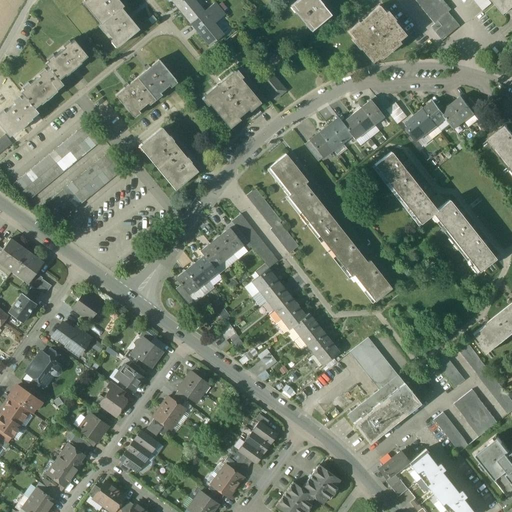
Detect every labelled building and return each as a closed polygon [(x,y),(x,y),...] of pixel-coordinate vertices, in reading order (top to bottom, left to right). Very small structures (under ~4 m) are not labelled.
[(85,0),(84,1),(102,23),(120,8),(123,6),(117,0),(85,0)] [(174,0),(180,7),(178,9),(190,23),(192,21),(204,12),(194,0),(174,0)] [(298,0),(291,6),(296,12),(294,13),(305,26),(307,25),(312,30),(330,15),(316,0),(298,0)] [(431,4),(427,0),(426,0),(419,7),(422,11),(431,4)] [(441,0),(435,0),(431,4),(434,9),(443,2),(441,0)] [(491,5),(487,0),(472,0),(482,12),(491,5)] [(511,0),(491,0),(504,14),(511,7),(511,0)] [(443,2),(434,9),(438,13),(447,6),(443,2)] [(204,12),(192,21),(199,30),(197,31),(210,46),(223,35),(211,22),(222,13),(214,3),(204,12)] [(431,4),(422,11),(426,16),(434,9),(431,4)] [(378,6),(368,15),(369,16),(359,25),(358,23),(348,32),(359,45),(361,43),(364,47),(360,49),(372,63),(385,52),(383,49),(390,43),(392,46),(405,35),(393,22),(390,24),(387,21),(389,19),(378,6)] [(447,6),(438,13),(442,18),(448,14),(451,11),(447,6)] [(102,23),(100,25),(118,47),(138,30),(120,8),(102,23)] [(434,9),(426,16),(430,20),(438,13),(434,9)] [(438,13),(430,20),(434,25),(438,22),(442,18),(438,13)] [(442,18),(438,22),(442,27),(444,26),(448,22),(452,19),(448,14),(442,18)] [(459,27),(452,19),(448,22),(455,31),(459,27)] [(434,25),(430,28),(435,33),(439,30),(442,27),(438,22),(434,25)] [(455,31),(448,22),(444,26),(451,34),(455,31)] [(442,27),(439,30),(446,38),(451,34),(444,26),(442,27)] [(446,38),(439,30),(435,33),(442,42),(446,38)] [(73,40),(44,64),(48,69),(58,80),(64,75),(63,74),(69,69),(71,72),(76,68),(74,65),(79,61),(80,62),(87,57),(73,40)] [(157,61),(136,79),(153,99),(174,81),(157,61)] [(48,69),(20,92),(24,97),(33,109),(39,104),(38,102),(44,98),(46,100),(51,96),(49,94),(55,89),(56,90),(62,85),(58,80),(48,69)] [(263,70),(256,76),(260,80),(267,74),(263,70)] [(257,101),(232,72),(202,97),(226,127),(257,101)] [(285,91),(269,72),(267,74),(260,80),(259,80),(275,99),(285,91)] [(153,99),(136,79),(115,97),(131,117),(153,99)] [(388,113),(375,96),(370,100),(383,117),(388,113)] [(24,97),(0,116),(0,126),(8,137),(15,132),(14,131),(20,126),(21,128),(26,125),(24,122),(30,118),(31,119),(37,114),(33,109),(24,97)] [(464,102),(461,97),(451,104),(464,122),(474,114),(464,102)] [(478,109),(469,98),(464,102),(473,113),(478,109)] [(383,117),(370,100),(360,108),(374,125),(383,117)] [(441,112),(432,101),(423,108),(436,125),(446,118),(441,112)] [(464,122),(451,104),(441,112),(446,118),(455,129),(464,122)] [(404,123),(390,106),(385,109),(399,127),(404,124),(404,123)] [(374,125),(360,108),(351,115),(364,132),(374,125)] [(436,125),(423,108),(414,116),(427,133),(436,125)] [(364,132),(351,115),(341,123),(351,135),(355,140),(364,132)] [(427,133),(414,116),(404,123),(404,124),(417,140),(427,133)] [(338,118),(328,126),(342,143),(351,135),(341,123),(338,118)] [(92,134),(85,126),(80,129),(88,138),(92,134)] [(342,143),(328,126),(319,133),(332,150),(342,143)] [(510,167),(511,166),(511,135),(504,126),(488,139),(510,167)] [(88,138),(80,129),(76,133),(83,142),(88,138)] [(167,138),(160,129),(140,146),(158,167),(178,151),(171,142),(172,141),(168,137),(167,138)] [(83,142),(76,133),(71,137),(79,145),(83,142)] [(332,150),(319,133),(309,141),(322,158),(332,150)] [(99,143),(92,134),(88,138),(95,147),(99,143)] [(11,145),(4,136),(0,138),(0,140),(7,148),(11,145)] [(79,145),(71,137),(67,140),(74,149),(79,145)] [(95,147),(88,138),(83,142),(90,150),(95,147)] [(74,149),(67,140),(62,144),(69,153),(74,149)] [(322,158),(309,141),(304,145),(318,161),(322,158)] [(90,150),(83,142),(79,145),(86,154),(90,150)] [(69,153),(62,144),(58,148),(65,157),(69,153)] [(79,145),(74,149),(81,158),(86,154),(79,145)] [(65,157),(58,148),(53,152),(60,161),(65,157)] [(81,158),(74,149),(69,153),(76,162),(81,158)] [(178,151),(158,167),(176,189),(196,172),(189,163),(186,159),(185,159),(178,151)] [(60,161),(53,152),(48,156),(55,164),(60,161)] [(397,194),(413,181),(390,152),(374,165),(397,194)] [(76,162),(69,153),(65,157),(72,166),(76,162)] [(114,163),(107,154),(103,157),(110,166),(114,163)] [(290,194),(304,184),(307,181),(285,154),(269,167),(290,194)] [(55,164),(48,156),(44,159),(51,168),(55,164)] [(72,166),(65,157),(60,161),(67,169),(72,166)] [(110,166),(103,157),(98,161),(106,170),(110,166)] [(51,168),(44,159),(39,163),(46,172),(51,168)] [(60,161),(55,164),(63,173),(67,169),(60,161)] [(106,170),(98,161),(94,165),(101,174),(106,170)] [(46,172),(39,163),(34,167),(42,176),(46,172)] [(122,171),(114,163),(110,166),(117,175),(122,171)] [(63,173),(55,164),(51,168),(58,177),(63,173)] [(101,174),(94,165),(89,168),(97,177),(101,174)] [(117,175),(110,166),(106,170),(113,178),(117,175)] [(42,176),(34,167),(30,171),(37,179),(42,176)] [(58,177),(51,168),(46,172),(54,181),(58,177)] [(97,177),(89,168),(85,172),(92,181),(97,177)] [(113,178),(106,170),(101,174),(108,182),(113,178)] [(37,179),(30,171),(25,175),(32,183),(37,179)] [(54,181),(46,172),(42,176),(49,185),(54,181)] [(92,181),(85,172),(80,176),(87,185),(92,181)] [(108,182),(101,174),(97,177),(104,186),(108,182)] [(32,183),(25,175),(20,178),(28,187),(32,183)] [(49,185),(42,176),(37,179),(44,188),(49,185)] [(87,185),(80,176),(76,180),(83,189),(87,185)] [(104,186),(97,177),(92,181),(99,190),(104,186)] [(28,187),(20,178),(16,182),(23,191),(28,187)] [(44,188),(37,179),(32,183),(39,192),(44,188)] [(76,180),(71,183),(78,192),(83,189),(76,180)] [(99,190),(92,181),(87,185),(94,193),(99,190)] [(436,210),(413,181),(397,194),(420,223),(432,213),(436,210)] [(23,191),(16,182),(11,186),(18,195),(23,191)] [(39,192),(32,183),(28,187),(35,196),(39,192)] [(78,192),(71,183),(66,187),(74,196),(78,192)] [(308,223),(325,210),(304,184),(290,194),(287,196),(308,223)] [(87,185),(83,189),(90,197),(94,193),(87,185)] [(35,196),(28,187),(23,191),(30,200),(35,196)] [(74,196),(66,187),(62,191),(69,200),(74,196)] [(281,221),(255,188),(246,196),(271,229),(279,223),(281,221)] [(83,189),(78,192),(85,201),(90,197),(83,189)] [(30,200),(23,191),(18,195),(26,203),(30,200)] [(69,200),(62,191),(57,195),(64,204),(69,200)] [(85,201),(78,192),(74,196),(81,205),(85,201)] [(64,204),(57,195),(52,199),(60,207),(64,204)] [(81,205),(74,196),(69,200),(76,208),(81,205)] [(60,207),(52,199),(48,202),(55,211),(60,207)] [(76,208),(69,200),(64,204),(71,212),(76,208)] [(455,243),(472,230),(449,201),(436,210),(432,213),(455,243)] [(55,211),(48,202),(43,206),(50,215),(55,211)] [(71,212),(64,204),(60,207),(67,216),(71,212)] [(67,216),(60,207),(55,211),(62,220),(67,216)] [(330,250),(346,237),(325,210),(308,223),(330,250)] [(62,220),(55,211),(50,215),(57,224),(62,220)] [(277,261),(240,214),(231,221),(233,225),(247,241),(264,264),(268,269),(277,261)] [(271,229),(270,230),(288,254),(298,246),(279,223),(271,229)] [(247,241),(233,225),(229,229),(242,245),(247,241)] [(242,245),(229,229),(219,236),(232,253),(242,245)] [(478,272),(494,259),(472,230),(455,243),(478,272)] [(232,253),(219,236),(210,244),(223,260),(232,253)] [(353,274),(367,264),(346,237),(330,250),(351,276),(353,274)] [(2,249),(0,252),(0,263),(0,264),(1,263),(12,271),(26,251),(10,239),(2,249)] [(223,260),(210,244),(200,251),(204,256),(213,268),(223,260)] [(26,251),(12,271),(23,279),(23,280),(28,284),(36,273),(43,263),(26,251)] [(213,268),(204,256),(194,264),(207,280),(217,273),(213,268)] [(353,274),(375,302),(391,289),(370,262),(367,264),(353,274)] [(207,280),(194,264),(185,271),(198,288),(207,280)] [(264,264),(255,271),(259,276),(268,269),(264,264)] [(259,276),(251,282),(259,292),(275,279),(268,269),(259,276)] [(198,288),(185,271),(175,279),(181,285),(188,295),(189,295),(198,288)] [(36,273),(28,284),(32,287),(35,289),(41,279),(42,278),(36,273)] [(51,286),(41,279),(35,289),(41,293),(44,295),(51,286)] [(275,279),(259,292),(266,301),(283,288),(275,279)] [(188,295),(181,285),(175,289),(189,306),(194,302),(189,295),(188,295)] [(32,287),(25,296),(34,303),(41,293),(35,289),(32,287)] [(283,288),(266,301),(274,311),(290,298),(283,288)] [(101,305),(84,292),(72,309),(89,321),(101,305)] [(21,294),(8,312),(22,323),(36,304),(34,303),(25,296),(21,294)] [(290,298),(274,311),(281,320),(298,307),(290,298)] [(511,302),(498,314),(511,331),(511,302)] [(298,307),(281,320),(289,329),(292,327),(305,316),(298,307)] [(305,316),(292,327),(299,337),(316,324),(308,314),(305,316)] [(511,333),(511,331),(498,314),(471,335),(487,354),(511,333)] [(73,331),(62,323),(52,336),(70,349),(71,352),(76,355),(78,355),(81,351),(81,348),(85,342),(78,337),(79,336),(73,332),(73,331)] [(229,324),(219,331),(223,336),(232,328),(229,324)] [(316,324),(299,337),(307,346),(323,333),(316,324)] [(91,337),(77,327),(73,331),(73,332),(79,336),(78,337),(85,342),(86,341),(87,342),(91,337)] [(232,328),(223,336),(226,340),(236,333),(232,328)] [(144,330),(139,336),(142,339),(143,338),(150,343),(154,337),(144,330)] [(331,343),(323,333),(307,346),(314,356),(331,343)] [(398,375),(368,337),(348,352),(378,391),(398,375)] [(137,346),(156,360),(162,352),(150,343),(143,338),(142,339),(141,340),(139,340),(138,341),(136,343),(136,345),(137,346)] [(511,410),(511,400),(465,341),(456,348),(508,414),(511,410)] [(331,343),(314,356),(322,366),(338,352),(331,343)] [(156,360),(137,346),(132,353),(139,359),(151,367),(156,360)] [(63,358),(50,349),(45,355),(58,364),(63,358)] [(132,353),(128,350),(124,357),(131,362),(135,365),(139,359),(132,353)] [(45,355),(41,352),(26,372),(44,385),(52,374),(53,375),(56,375),(59,373),(60,370),(59,367),(60,366),(58,364),(45,355)] [(269,353),(260,360),(263,365),(273,357),(269,353)] [(273,357),(263,365),(267,369),(276,362),(273,357)] [(464,380),(446,357),(436,364),(455,388),(464,380)] [(135,365),(131,362),(127,367),(141,376),(144,371),(135,365)] [(127,367),(124,364),(119,372),(121,374),(117,379),(124,384),(126,388),(128,387),(134,391),(143,378),(141,376),(127,367)] [(206,375),(196,368),(192,373),(202,380),(206,375)] [(192,373),(190,372),(184,380),(202,394),(209,385),(192,373)] [(378,391),(347,416),(352,423),(378,403),(404,383),(398,375),(378,391)] [(202,394),(184,380),(177,389),(178,390),(188,397),(196,403),(202,394)] [(125,392),(110,381),(106,387),(110,390),(110,389),(121,397),(125,392)] [(420,403),(404,383),(378,403),(394,423),(420,403)] [(28,394),(16,386),(8,397),(10,398),(29,411),(31,413),(36,406),(37,408),(41,403),(28,394)] [(44,398),(31,388),(28,394),(41,403),(44,398)] [(121,397),(110,389),(110,390),(103,400),(107,402),(104,406),(105,408),(116,416),(125,403),(124,399),(121,397)] [(472,389),(453,404),(479,437),(497,422),(472,389)] [(188,397),(178,390),(174,395),(184,402),(188,397)] [(184,402),(174,395),(171,399),(181,406),(184,402)] [(171,399),(167,397),(160,407),(178,419),(185,409),(181,406),(171,399)] [(29,411),(10,398),(4,407),(14,414),(12,417),(21,423),(29,411)] [(394,423),(378,403),(352,423),(368,443),(394,423)] [(14,414),(4,407),(0,412),(2,413),(19,425),(21,423),(12,417),(14,414)] [(178,419),(160,407),(152,417),(154,418),(164,425),(170,430),(178,419)] [(111,422),(97,411),(93,416),(108,427),(111,422)] [(468,445),(442,412),(433,420),(459,453),(468,445)] [(19,425),(2,413),(0,415),(0,429),(11,438),(20,426),(19,425)] [(93,416),(89,413),(88,413),(89,414),(85,418),(78,428),(87,435),(97,442),(107,427),(108,427),(93,416)] [(259,414),(255,419),(259,422),(259,421),(265,426),(269,421),(259,414)] [(79,417),(77,418),(73,424),(78,428),(85,418),(84,417),(81,417),(79,417)] [(164,425),(154,418),(151,423),(160,430),(164,425)] [(265,426),(259,421),(259,422),(251,431),(269,444),(276,434),(265,426)] [(160,430),(151,423),(147,428),(157,435),(160,430)] [(157,435),(147,428),(144,432),(153,439),(157,435)] [(11,438),(0,429),(0,437),(7,443),(11,438)] [(144,432),(140,430),(133,440),(151,453),(158,443),(144,432)] [(269,444),(251,431),(244,441),(262,454),(269,444)] [(75,434),(70,442),(84,452),(90,445),(83,440),(75,434)] [(97,442),(87,435),(83,440),(90,445),(93,447),(97,442)] [(7,443),(0,437),(0,444),(1,445),(6,449),(9,444),(7,443)] [(511,452),(508,456),(506,454),(508,452),(497,438),(475,456),(495,480),(507,471),(508,473),(506,475),(511,482),(511,452)] [(151,453),(133,440),(126,450),(144,463),(151,453)] [(262,454),(244,441),(237,451),(242,455),(252,461),(255,464),(262,454)] [(70,442),(55,462),(73,475),(81,464),(78,461),(84,452),(70,442)] [(408,463),(433,495),(450,481),(441,469),(442,469),(439,464),(438,465),(426,449),(408,463)] [(144,463),(126,450),(119,460),(121,461),(130,468),(137,473),(144,463)] [(399,452),(382,465),(383,466),(379,469),(385,477),(389,474),(391,476),(408,463),(399,452)] [(252,461),(242,455),(238,459),(248,466),(252,461)] [(248,466),(238,459),(235,464),(244,471),(248,466)] [(130,468),(121,461),(117,466),(127,473),(130,468)] [(73,475),(55,462),(47,474),(64,487),(73,475)] [(231,469),(225,464),(218,475),(235,487),(243,477),(241,476),(231,469)] [(244,471),(235,464),(231,469),(241,476),(244,471)] [(340,480),(318,465),(301,489),(313,497),(322,504),(330,493),(332,495),(334,492),(332,491),(340,480)] [(235,487),(218,475),(210,484),(214,487),(224,494),(228,497),(235,487)] [(400,480),(390,487),(398,497),(407,489),(400,480)] [(92,499),(102,506),(115,488),(105,481),(99,489),(92,499)] [(450,481),(433,495),(446,511),(475,511),(463,496),(460,491),(459,492),(450,481)] [(301,489),(292,482),(275,506),(282,511),(302,511),(304,511),(305,511),(306,511),(308,510),(306,508),(313,497),(301,489)] [(60,490),(50,483),(47,487),(56,494),(60,490)] [(95,485),(88,495),(92,499),(99,489),(95,485)] [(47,487),(46,487),(43,492),(53,499),(56,494),(47,487)] [(224,494),(214,487),(211,492),(221,499),(224,494)] [(43,492),(37,488),(29,498),(47,511),(54,500),(53,499),(43,492)] [(115,488),(102,506),(110,511),(113,511),(117,508),(123,498),(125,496),(115,488)] [(207,497),(199,491),(193,500),(209,511),(212,511),(218,505),(217,504),(207,497)] [(221,499),(211,492),(207,497),(217,504),(221,499)] [(29,498),(24,495),(18,503),(23,506),(29,498)] [(46,511),(47,511),(29,498),(23,506),(21,509),(25,511),(46,511)] [(123,498),(117,508),(121,511),(128,501),(123,498)] [(421,508),(414,499),(410,502),(417,511),(421,508)] [(209,511),(193,500),(186,509),(190,511),(209,511)] [(128,501),(121,511),(122,511),(128,511),(133,505),(128,501)] [(128,511),(141,511),(144,509),(135,502),(128,511)]
